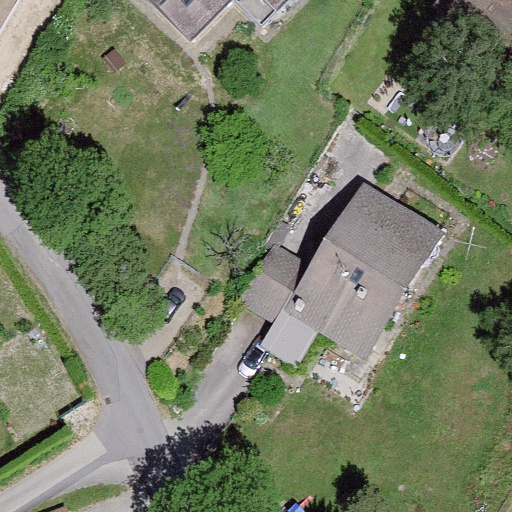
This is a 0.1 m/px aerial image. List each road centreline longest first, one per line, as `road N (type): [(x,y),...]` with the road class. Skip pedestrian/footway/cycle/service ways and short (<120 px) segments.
road 1 (residential): [(139,424),(54,268),(0,198)]
road 2 (residential): [(139,424),(0,511)]
